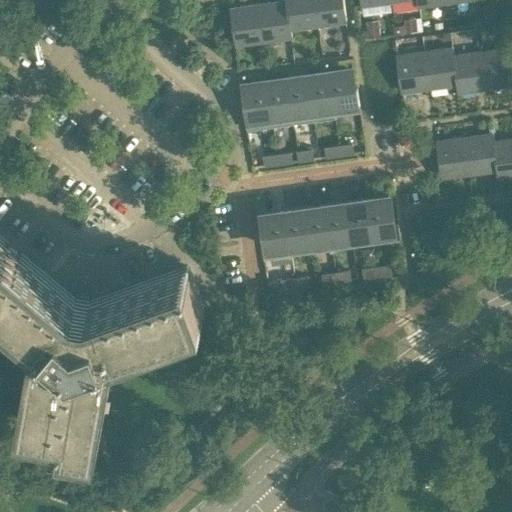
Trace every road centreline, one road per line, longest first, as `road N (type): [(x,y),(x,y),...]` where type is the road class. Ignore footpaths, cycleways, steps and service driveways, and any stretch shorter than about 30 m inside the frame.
road 1 (tertiary): [(222,511),(338,408),(511,293)]
road 2 (residential): [(0,167),(93,242),(153,227),(185,205),(200,175)]
road 3 (residential): [(200,175),(248,179),(421,155)]
road 4 (residential): [(200,175),(222,153),(227,117),(145,36),(130,0)]
road 5 (residential): [(128,0),(61,53),(0,143)]
